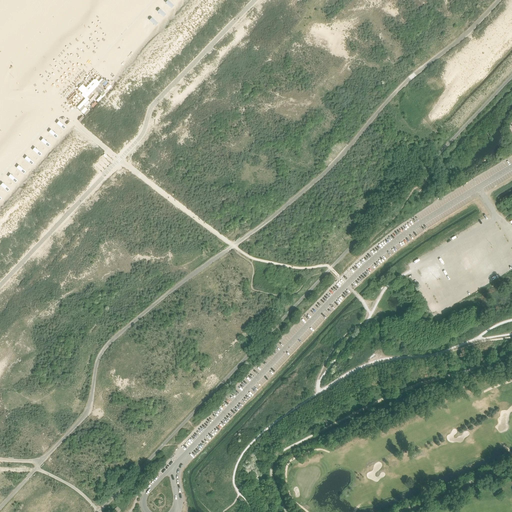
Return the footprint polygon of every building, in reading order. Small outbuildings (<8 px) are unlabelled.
[(86,101),(103,84),(95,76),(78,93),(86,101)] [(59,121),(57,123),(64,129),(66,127),(59,121)] [(51,129),(49,132),(55,138),(58,136),(51,129)] [(41,141),(48,147),(50,144),(43,138),(41,141)] [(24,173),(26,171),(19,165),(17,168),(24,173)] [(11,174),(9,176),(16,182),(18,180),(11,174)] [(3,183),(1,185),(8,191),(10,189),(3,183)]
